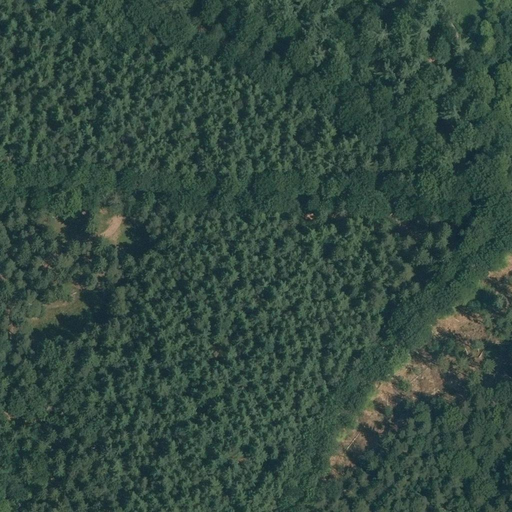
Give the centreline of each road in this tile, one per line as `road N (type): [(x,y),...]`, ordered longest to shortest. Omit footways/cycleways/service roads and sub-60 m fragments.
road 1 (unclassified): [(511,204),(0,191)]
road 2 (track): [(133,0),(511,192)]
road 3 (track): [(351,379),(511,220)]
road 4 (track): [(441,0),(511,147)]
road 5 (track): [(284,491),(351,379)]
